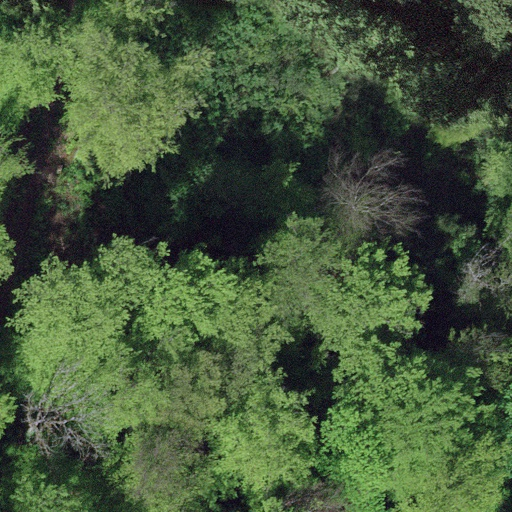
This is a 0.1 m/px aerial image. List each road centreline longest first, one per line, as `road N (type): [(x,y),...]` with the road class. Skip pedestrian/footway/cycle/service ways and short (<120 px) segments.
road 1 (track): [(296,0),(304,116),(284,276),(323,511)]
road 2 (track): [(0,290),(59,0)]
